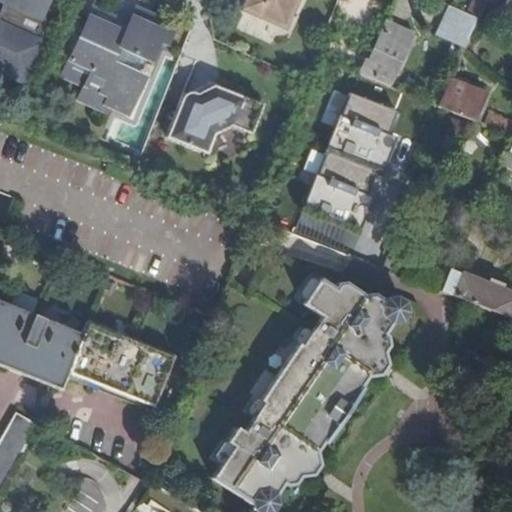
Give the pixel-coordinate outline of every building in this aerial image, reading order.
[(26,65),(33,68),(45,42),(41,40),(43,30),(44,18),(39,16),(46,0),(0,0),(12,5),(10,8),(6,14),(0,20),(0,61),(2,61),(14,62),(26,65)] [(262,0),(247,0),(244,8),(287,27),(292,18),(261,4),(262,0)] [(262,0),(261,4),(292,18),(299,0),(262,0)] [(473,0),(468,13),(448,5),(436,32),(466,45),(486,0),(473,0)] [(511,13),(511,0),(507,0),(503,9),(511,13)] [(125,36),(131,22),(95,6),(93,11),(117,22),(113,30),(125,36)] [(170,31),(173,33),(177,24),(138,6),(136,11),(172,27),(170,31)] [(168,43),(173,33),(170,31),(172,27),(136,11),(131,22),(125,36),(113,30),(117,22),(93,11),(71,58),(91,67),(87,75),(90,77),(87,82),(87,83),(111,94),(107,103),(108,103),(129,112),(146,76),(138,72),(144,60),(145,60),(150,49),(155,51),(160,39),(168,43)] [(370,60),(365,58),(357,74),(388,87),(406,49),(401,46),(408,32),(387,23),(370,60)] [(65,72),(87,82),(90,77),(87,75),(91,67),(71,58),(65,72)] [(116,120),(109,138),(140,150),(175,62),(167,58),(139,126),(136,127),(116,120)] [(0,73),(25,84),(33,68),(26,65),(14,62),(2,61),(0,61),(0,73)] [(451,79),(439,107),(449,110),(472,120),(484,93),(451,79)] [(104,113),(108,103),(107,103),(111,94),(87,83),(79,101),(104,113)] [(263,105),(215,86),(212,92),(204,97),(196,94),(191,93),(187,94),(183,98),(167,138),(207,154),(215,135),(231,126),(251,133),(263,105)] [(339,91),(303,205),(359,222),(376,166),(395,108),(339,91)] [(511,135),(511,123),(489,114),(484,125),(511,135)] [(389,137),(387,156),(406,158),(407,138),(389,137)] [(511,141),(503,164),(511,166),(511,141)] [(417,252),(394,243),(384,269),(407,278),(417,252)] [(511,319),(511,294),(500,290),(502,288),(489,282),(488,285),(450,269),(441,291),(511,319)] [(301,304),(307,308),(324,283),(319,279),(301,304)] [(210,478),(250,505),(259,493),(265,497),(273,495),(281,483),(283,485),(293,483),(297,476),(297,469),(307,454),(313,453),(322,440),(311,433),(346,381),(357,387),(365,375),(364,369),(374,354),(381,353),(386,345),(384,337),(380,334),(389,322),(387,313),(382,310),(387,303),(383,301),(372,294),(363,295),(343,282),(336,284),(332,288),(324,283),(307,308),(322,318),(311,334),(309,333),(299,347),(295,345),(258,400),(261,402),(252,417),(254,419),(244,435),(241,433),(231,447),(210,478)] [(385,299),(383,301),(387,303),(382,310),(387,313),(389,322),(399,320),(404,313),(402,302),(395,297),(385,299)] [(176,356),(88,321),(83,335),(0,301),(0,366),(60,390),(68,372),(155,407),(176,356)] [(364,369),(365,375),(379,374),(385,365),(381,353),(374,354),(364,369)] [(311,433),(322,440),(357,387),(346,381),(311,433)] [(0,495),(40,427),(40,426),(18,414),(0,444),(0,495)] [(225,443),(231,447),(241,433),(235,429),(225,443)] [(297,469),(297,476),(310,475),(317,465),(313,453),(307,454),(297,469)] [(259,493),(250,505),(252,510),(255,511),(269,511),(275,505),(273,495),(265,497),(259,493)]
